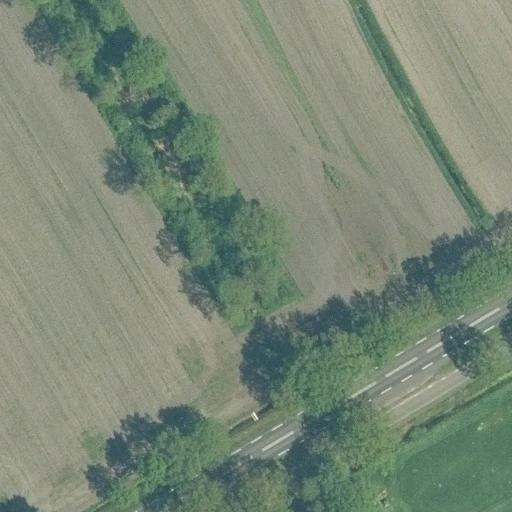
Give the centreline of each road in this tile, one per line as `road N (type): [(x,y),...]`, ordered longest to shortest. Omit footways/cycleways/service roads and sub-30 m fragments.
road 1 (primary): [(162,511),(511,303)]
road 2 (unclassified): [(238,511),(511,348)]
